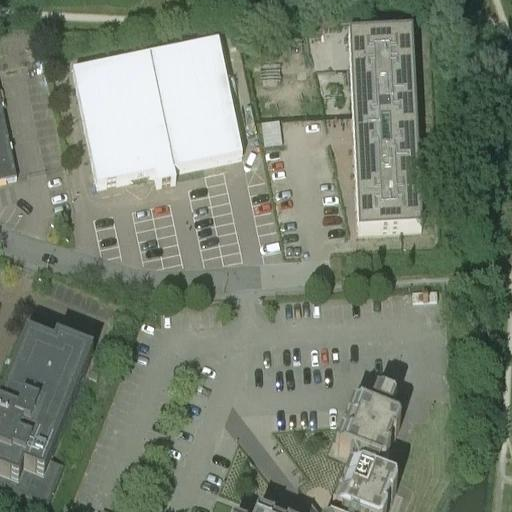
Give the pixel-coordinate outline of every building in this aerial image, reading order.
[(410,38),(347,41),(357,239),(420,236),(410,38)] [(217,47),(72,77),(96,193),(153,181),(155,191),(175,187),(173,177),(241,163),(217,47)] [(0,185),(15,183),(0,108),(0,185)] [(0,497),(37,511),(47,511),(63,473),(49,468),(91,361),(55,347),(52,353),(25,343),(1,407),(5,408),(1,418),(3,419),(0,427),(0,497)] [(369,418),(353,411),(335,455),(351,462),(355,472),(354,476),(349,474),(334,511),(388,511),(395,496),(394,492),(374,484),(379,472),(380,473),(383,471),(399,434),(396,429),(386,425),(389,419),(390,420),(394,411),(393,407),(376,400),(369,418)]
